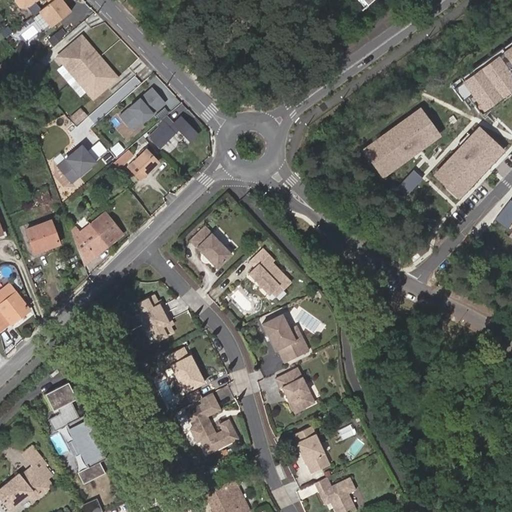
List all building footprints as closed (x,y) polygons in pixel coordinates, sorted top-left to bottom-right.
[(26,8),(36,0),(46,0),(49,3),(52,0),(14,0),(14,2),(19,7),(26,8)] [(51,26),(70,11),(61,0),(52,0),(49,3),(39,11),(51,26)] [(55,44),(61,39),(56,33),(50,38),(55,44)] [(120,77),(81,33),(55,56),(93,100),(120,77)] [(511,43),(501,52),(511,65),(511,64),(511,43)] [(511,76),(498,56),(480,68),(501,98),(511,90),(511,76)] [(482,111),(501,98),(480,68),(462,81),(482,111)] [(132,131),(165,103),(152,88),(119,116),(132,131)] [(420,105),(360,147),(382,178),(442,136),(420,105)] [(179,129),(166,116),(156,124),(158,126),(147,136),(159,149),(179,129)] [(46,127),(35,133),(38,138),(48,132),(46,127)] [(478,127),(435,174),(461,197),(504,151),(478,127)] [(146,140),(142,136),(137,141),(140,145),(146,140)] [(12,145),(3,148),(5,156),(14,153),(12,145)] [(69,185),(93,164),(78,148),(54,169),(69,185)] [(145,149),(127,166),(140,180),(158,162),(145,149)] [(113,162),(119,169),(133,156),(128,150),(113,162)] [(406,191),(421,175),(413,168),(398,185),(406,191)] [(121,192),(127,187),(122,181),(116,186),(121,192)] [(51,199),(46,187),(28,194),(33,206),(51,199)] [(117,209),(134,196),(128,188),(111,202),(117,209)] [(89,224),(107,246),(122,234),(105,213),(89,224)] [(59,244),(50,220),(25,230),(34,253),(59,244)] [(84,265),(107,246),(89,224),(79,232),(75,226),(71,230),(84,265)] [(231,256),(211,235),(204,228),(190,242),(196,248),(196,249),(216,270),(231,256)] [(291,283),(272,264),(274,262),(262,250),(251,261),(256,267),(254,269),(248,275),(269,296),(271,294),(278,287),(282,291),(291,283)] [(0,289),(0,332),(29,309),(8,283),(0,289)] [(275,298),(282,291),(278,287),(271,294),(275,298)] [(166,313),(163,306),(159,308),(157,303),(153,296),(136,305),(141,314),(137,316),(142,326),(166,313)] [(156,342),(173,333),(169,326),(167,322),(170,320),(166,313),(142,326),(147,335),(151,333),(156,342)] [(308,352),(302,338),(294,341),(289,330),(281,315),(261,325),(274,352),(277,351),(283,364),(308,352)] [(302,338),(296,327),(289,330),(294,341),(302,338)] [(204,383),(190,355),(187,357),(183,348),(165,357),(184,394),(204,383)] [(314,404),(296,369),(274,380),(279,389),(281,389),(294,414),(314,404)] [(78,417),(70,401),(76,399),(67,382),(44,394),(52,410),(57,408),(59,414),(48,419),(53,431),(66,424),(73,439),(66,443),(73,456),(80,452),(88,467),(77,472),(83,484),(105,473),(99,462),(105,458),(103,454),(104,454),(98,442),(97,443),(91,431),(92,430),(86,419),(85,419),(83,415),(78,417)] [(206,417),(220,410),(211,394),(199,400),(201,404),(202,407),(199,408),(196,407),(184,413),(192,428),(189,430),(195,443),(199,441),(206,455),(237,439),(228,420),(218,425),(222,431),(215,435),(211,426),(209,428),(206,421),(208,420),(206,417)] [(355,435),(351,426),(338,432),(342,441),(355,435)] [(329,466),(311,427),(292,436),(296,443),(295,444),(304,463),(305,463),(310,474),(329,466)] [(18,473),(0,487),(0,498),(9,510),(29,494),(36,488),(41,495),(49,488),(31,465),(19,475),(18,473)] [(347,495),(355,491),(349,479),(330,487),(326,478),(314,484),(324,506),(329,503),(330,503),(333,507),(331,508),(333,511),(352,511),(355,511),(347,495)] [(249,511),(234,481),(206,495),(214,511),(249,511)] [(36,488),(29,494),(34,500),(41,495),(36,488)] [(101,511),(99,505),(98,506),(95,500),(78,507),(80,511),(101,511)]
